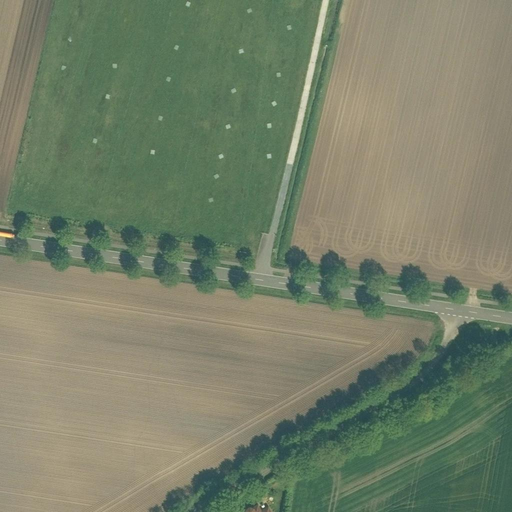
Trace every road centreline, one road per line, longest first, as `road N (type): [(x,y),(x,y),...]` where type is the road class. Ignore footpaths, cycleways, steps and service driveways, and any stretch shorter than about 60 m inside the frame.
road 1 (tertiary): [(460,308),(0,239)]
road 2 (residential): [(190,511),(401,389),(443,349),(460,308)]
